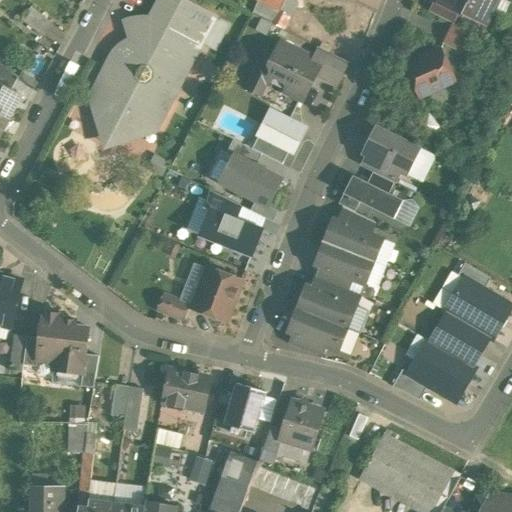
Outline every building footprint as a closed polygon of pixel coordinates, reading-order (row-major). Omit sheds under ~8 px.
[(215,17),(182,0),(159,0),(150,19),(142,18),(133,19),(124,22),(131,44),(126,47),(123,49),(120,52),(118,54),(115,57),(109,70),(105,68),(90,96),(106,105),(98,121),(132,138),(140,122),(156,130),(171,102),(167,100),(178,79),(182,80),(201,44),(216,52),(230,25),(215,17)] [(259,0),(255,14),(289,26),(298,0),(297,0),(259,0)] [(458,14),(439,4),(440,3),(435,0),(429,12),(453,24),(458,14)] [(440,0),(440,3),(439,4),(458,14),(465,17),(466,15),(486,25),(498,0),(440,0)] [(52,23),(31,7),(22,19),(42,35),(52,23)] [(455,25),(444,45),(465,56),(475,36),(455,25)] [(310,61),(281,47),(275,59),(271,61),(269,66),(271,72),(266,83),(301,100),(314,75),(319,65),(310,61)] [(348,63),(317,47),(310,61),(319,65),(314,75),(337,87),(348,63)] [(442,52),(407,66),(420,96),(455,81),(442,52)] [(18,77),(0,63),(0,82),(12,89),(18,77)] [(0,82),(0,114),(9,120),(22,95),(12,89),(0,82)] [(281,115),(272,111),(265,124),(264,124),(259,135),(289,151),(293,152),(299,141),(298,141),(305,127),(297,123),(281,115)] [(0,136),(9,120),(0,114),(0,136)] [(420,147),(378,126),(363,154),(367,156),(399,172),(406,175),(420,147)] [(289,151),(259,135),(252,149),(261,154),(282,164),(289,151)] [(252,149),(233,140),(226,153),(234,157),(234,156),(251,164),(256,165),(261,154),(252,149)] [(256,165),(251,164),(234,156),(234,157),(221,183),(256,200),(267,206),(281,179),(261,169),(261,167),(256,165)] [(399,172),(367,156),(362,167),(373,172),(394,183),(399,172)] [(169,164),(155,157),(147,170),(162,178),(169,164)] [(394,183),(373,172),(367,183),(389,193),(394,183)] [(367,183),(353,176),(344,194),(360,202),(394,219),(403,201),(389,193),(367,183)] [(237,222),(243,207),(212,192),(204,209),(212,212),(237,222)] [(360,202),(344,194),(339,204),(343,206),(355,212),(360,202)] [(267,206),(256,200),(251,210),(273,221),(278,211),(267,206)] [(355,212),(343,206),(337,221),(357,229),(362,216),(355,212)] [(212,212),(202,236),(250,255),(260,231),(237,222),(212,212)] [(376,222),(362,216),(357,229),(371,234),(376,222)] [(337,221),(334,220),(325,242),(373,261),(382,239),(371,234),(357,229),(337,221)] [(373,261),(325,242),(316,264),(353,279),(365,283),(373,261)] [(463,279),(484,290),(491,278),(466,264),(460,276),(463,279)] [(340,273),(320,266),(315,277),(335,285),(340,273)] [(242,282),(211,270),(195,310),(227,322),(242,282)] [(353,279),(340,273),(335,285),(349,290),(353,279)] [(22,280),(0,274),(0,323),(10,326),(22,280)] [(335,285),(315,277),(311,288),(344,301),(349,290),(335,285)] [(494,339),(511,307),(511,306),(484,290),(463,279),(445,311),(494,339)] [(311,288),(307,287),(298,309),(347,328),(356,305),(344,301),(311,288)] [(188,306),(165,297),(160,311),(182,320),(188,306)] [(347,328),(298,309),(290,331),(293,332),(327,346),(338,350),(347,328)] [(476,371),(494,339),(445,311),(427,343),(476,371)] [(61,314),(43,312),(39,339),(36,361),(37,361),(55,363),(61,319),(61,314)] [(76,321),(61,319),(55,363),(54,371),(83,375),(84,375),(87,355),(90,328),(75,326),(76,321)] [(327,346),(293,332),(289,343),(322,357),(327,346)] [(28,336),(14,334),(10,370),(23,372),(24,365),(28,336)] [(39,339),(28,336),(24,365),(37,367),(37,361),(36,361),(39,339)] [(458,403),(476,371),(427,343),(408,375),(428,386),(458,403)] [(99,357),(87,355),(84,375),(83,375),(81,386),(94,388),(99,357)] [(211,378),(170,370),(163,403),(205,411),(211,378)] [(420,399),(428,386),(408,375),(401,371),(394,384),(420,399)] [(225,425),(255,433),(267,393),(236,384),(232,397),(220,393),(217,404),(230,408),(225,425)] [(116,386),(111,419),(125,420),(130,388),(116,386)] [(144,390),(130,388),(124,432),(137,434),(144,390)] [(324,412),(294,402),(284,431),(281,441),(282,442),(311,451),(324,412)] [(70,404),(69,418),(83,419),(84,405),(70,404)] [(81,507),(89,507),(90,497),(94,453),(86,452),(89,423),(73,423),(71,450),(84,452),(81,507)] [(284,431),(271,426),(263,451),(278,456),(282,442),(281,441),(284,431)] [(181,448),(184,433),(163,429),(160,444),(181,448)] [(398,434),(388,429),(385,434),(395,439),(398,434)] [(345,434),(331,468),(347,474),(360,441),(345,434)] [(385,434),(362,479),(425,511),(438,511),(459,473),(395,439),(385,434)] [(171,450),(154,447),(150,463),(168,467),(171,450)] [(239,455),(218,511),(240,511),(250,485),(258,463),(257,463),(239,455)] [(191,480),(207,486),(215,463),(198,458),(191,480)] [(321,489),(258,465),(250,485),(302,505),(301,506),(312,511),(321,489)] [(31,473),(31,484),(50,484),(50,473),(31,473)] [(62,511),(64,485),(33,486),(32,511),(62,511)] [(511,511),(511,496),(491,491),(480,511),(511,511)] [(321,492),(312,511),(329,511),(336,498),(321,492)] [(79,511),(112,511),(115,500),(90,497),(89,507),(81,507),(79,511)] [(120,500),(115,500),(112,511),(144,511),(146,508),(119,504),(120,500)] [(175,511),(176,506),(147,501),(146,508),(144,511),(175,511)]
